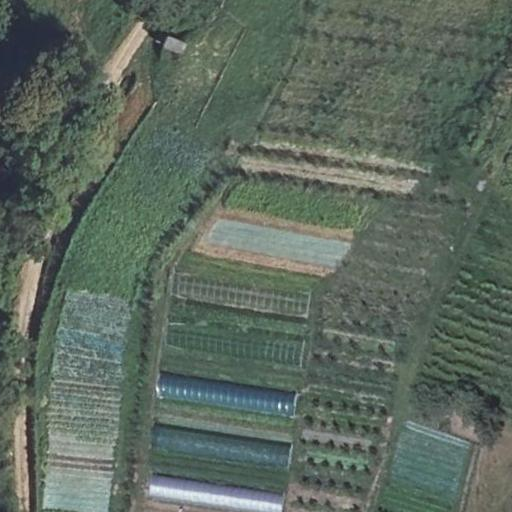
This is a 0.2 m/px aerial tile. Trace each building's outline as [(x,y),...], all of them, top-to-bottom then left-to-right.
[(186,43),(167,34),(161,49),(180,57),(186,43)] [(176,278),(173,301),(311,318),(314,295),(176,278)] [(171,323),(167,347),(304,369),(308,345),(171,323)] [(163,401),(156,450),(291,470),(299,421),(163,401)] [(284,511),(287,494),(150,477),(146,511),(284,511)]
